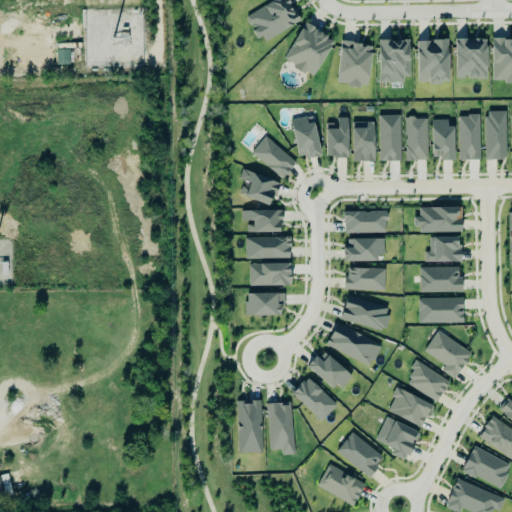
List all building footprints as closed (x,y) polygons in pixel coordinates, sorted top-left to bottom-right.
[(244,17),(260,44),(297,22),(284,0),(265,0),(268,3),(244,17)] [(310,78),(332,42),(303,23),(281,59),(310,78)] [(453,80),(485,79),(484,39),(452,40),(453,80)] [(511,82),(511,39),(489,40),(490,83),(511,82)] [(376,41),(377,83),(408,82),(407,40),(376,41)] [(446,83),(445,40),(414,41),(415,84),(446,83)] [(370,46),(338,42),(334,84),(346,85),(346,87),(365,89),(370,46)] [(68,49),(54,50),(54,65),(68,65),(68,49)] [(483,161),(505,160),(504,112),(482,112),(483,161)] [(398,116),(377,116),(378,162),(399,162),(398,116)] [(478,161),(477,116),(456,116),(457,161),(478,161)] [(318,155),(311,118),(289,122),(296,160),(318,155)] [(323,158),(345,159),(346,119),(335,118),(335,124),(324,124),(323,158)] [(425,118),(403,119),(403,162),(425,161),(425,118)] [(451,160),(450,120),(429,121),(429,160),(451,160)] [(371,123),(349,123),(350,162),(372,162),(371,123)] [(279,181),(294,164),(264,137),(249,153),(279,181)] [(237,195),(267,207),(276,184),(241,170),(236,180),(242,182),(237,195)] [(459,233),(459,208),(417,209),(417,218),(413,218),(414,233),(459,233)] [(278,211),(239,211),(239,222),(245,222),(245,234),(278,233),(278,211)] [(384,234),(384,212),(342,213),(342,235),(384,234)] [(288,259),(287,238),(243,239),(243,260),(288,259)] [(459,263),(459,246),(455,246),(455,238),(427,238),(427,253),(422,253),(422,263),(459,263)] [(382,239),(346,240),(346,249),(340,249),(341,263),(374,262),(373,256),(382,256),(382,239)] [(246,287),(288,287),(288,264),(246,264),(246,287)] [(458,268),(417,268),(418,294),(458,293),(458,268)] [(343,291),(382,292),(383,270),(343,269),(343,291)] [(278,316),(278,306),(282,306),(282,294),(243,294),(243,317),(278,316)] [(388,307),(343,298),(339,322),(383,330),(388,307)] [(460,298),(416,299),(416,324),(461,324),(460,298)] [(378,345),(333,325),(323,347),(369,367),(378,345)] [(444,366),(440,372),(453,381),(470,354),(435,332),(422,352),(444,366)] [(350,376),(318,352),(305,369),(338,393),(350,376)] [(435,403),(448,383),(416,362),(403,382),(435,403)] [(319,423),(334,406),(304,378),(289,394),(319,423)] [(430,406),(394,389),(389,398),(392,399),(385,413),(419,429),(430,406)] [(511,424),(511,401),(510,404),(505,400),(496,411),(511,424)] [(236,454),(260,453),(258,402),(234,403),(236,454)] [(267,451),(279,451),(279,456),(292,455),(289,403),(265,404),(267,451)] [(509,462),(511,457),(511,432),(491,417),(476,437),(509,462)] [(373,441),(392,450),(389,455),(405,462),(418,434),(384,418),(373,441)] [(368,478),(382,457),(348,434),(334,455),(368,478)] [(498,490),(509,466),(471,448),(459,472),(498,490)] [(362,483),(325,467),(315,489),(352,506),(362,483)] [(0,499),(11,496),(5,475),(0,476),(0,499)] [(497,511),(503,500),(455,480),(442,508),(451,511),(458,511),(459,509),(465,511),(489,511),(491,509),(496,511),(497,511)]
